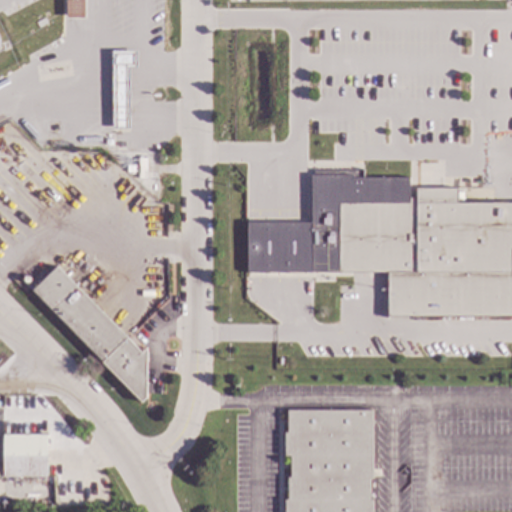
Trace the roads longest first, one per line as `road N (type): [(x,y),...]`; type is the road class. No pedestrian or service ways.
road 1 (residential): [(192,0),(194,403),(172,445),(139,475)]
road 2 (tertiary): [(0,313),(100,417),(139,475)]
